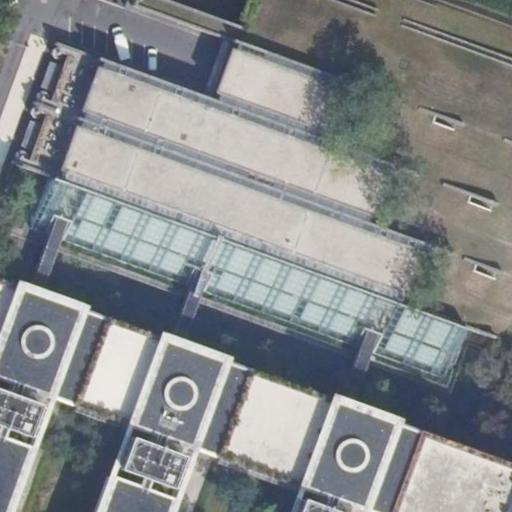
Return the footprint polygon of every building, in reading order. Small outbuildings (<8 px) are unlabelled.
[(157,16),(163,1),(160,0),(132,0),(131,4),(157,16)] [(51,178),(398,303),(401,294),(405,295),(420,253),(417,251),(420,242),(365,221),(367,216),(370,216),(386,173),(384,172),(387,164),(329,143),(332,136),(335,137),(352,91),(349,90),(350,84),(238,43),(235,51),(230,48),(213,93),(220,95),(217,103),(63,48),(61,54),(71,58),(54,104),(46,100),(40,114),(49,118),(33,163),(24,160),(21,166),(51,178)] [(463,327),(398,303),(51,178),(32,230),(445,379),(463,327)] [(511,511),(511,461),(0,280),(0,381),(366,511),(511,511)] [(42,407),(0,392),(0,425),(31,436),(42,407)] [(0,511),(9,511),(32,449),(0,438),(0,511)] [(183,457),(132,439),(121,469),(172,487),(183,457)] [(169,511),(173,500),(111,478),(99,511),(169,511)] [(335,511),(299,499),(294,511),(335,511)]
